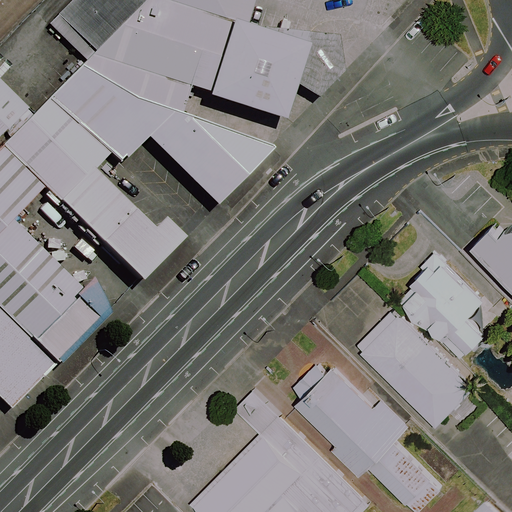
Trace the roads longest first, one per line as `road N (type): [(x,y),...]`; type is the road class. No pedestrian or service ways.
road 1 (tertiary): [(10,511),(313,205),(416,137)]
road 2 (tertiary): [(416,137),(476,89),(511,40)]
